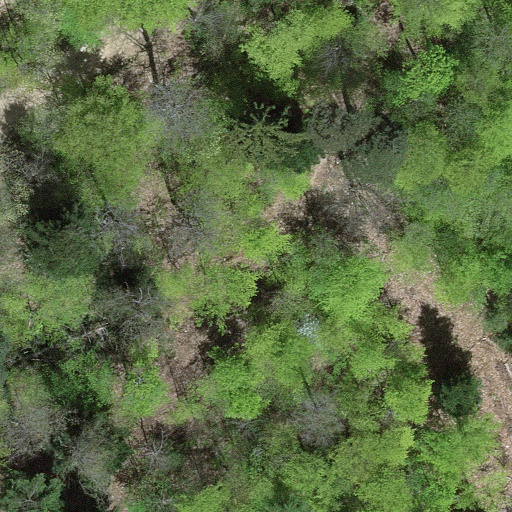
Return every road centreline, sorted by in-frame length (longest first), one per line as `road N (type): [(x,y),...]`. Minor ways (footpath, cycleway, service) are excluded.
road 1 (track): [(400,0),(366,77),(234,284),(62,511)]
road 2 (track): [(177,0),(0,123)]
